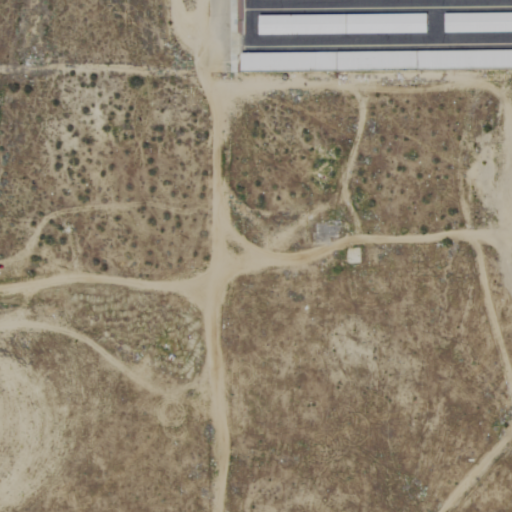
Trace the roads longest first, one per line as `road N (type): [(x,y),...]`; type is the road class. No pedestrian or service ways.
road 1 (track): [(228,60),(211,289),(222,464),(215,511)]
road 2 (track): [(0,291),(71,279),(211,289)]
